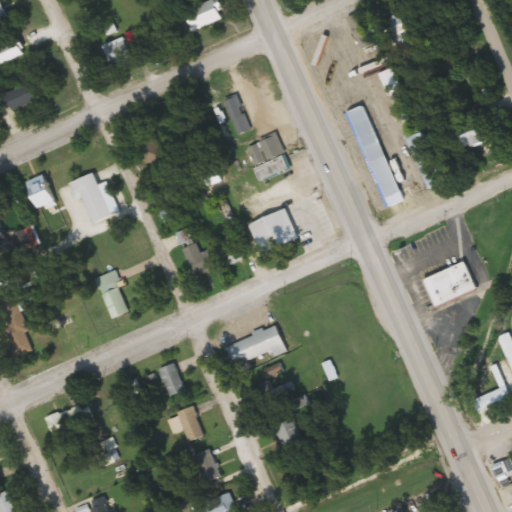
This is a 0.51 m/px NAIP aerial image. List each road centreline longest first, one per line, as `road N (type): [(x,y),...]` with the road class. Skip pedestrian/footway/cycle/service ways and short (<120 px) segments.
road 1 (residential): [(0,408),(511,180)]
road 2 (residential): [(282,511),(55,0)]
road 3 (trunk): [(489,511),(263,0)]
road 4 (residential): [(0,155),(350,0)]
road 5 (residential): [(61,511),(0,376)]
